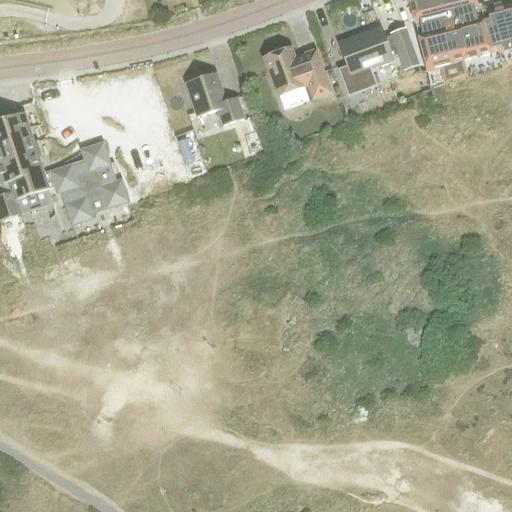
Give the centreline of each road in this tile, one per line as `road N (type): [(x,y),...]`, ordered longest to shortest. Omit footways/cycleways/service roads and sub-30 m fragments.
road 1 (unknown): [(511,508),(476,493),(299,459),(0,385)]
road 2 (unclassified): [(288,0),(145,46),(0,68)]
road 3 (unknown): [(235,0),(151,26),(0,45)]
